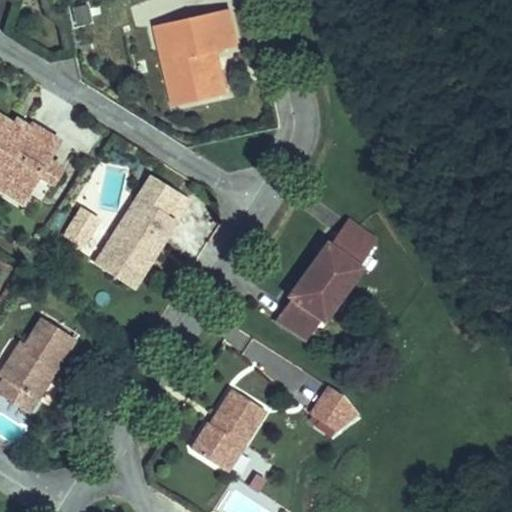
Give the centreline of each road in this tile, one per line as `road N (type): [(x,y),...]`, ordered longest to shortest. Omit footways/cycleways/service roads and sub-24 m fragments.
road 1 (residential): [(258,202),(132,406),(113,486)]
road 2 (residential): [(258,202),(0,44)]
road 3 (residential): [(281,0),(309,119),(258,202)]
